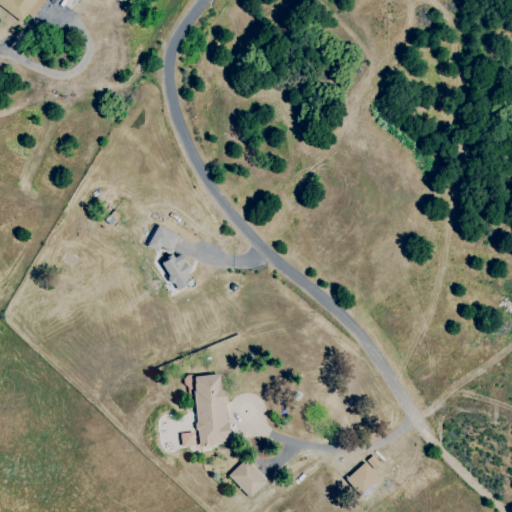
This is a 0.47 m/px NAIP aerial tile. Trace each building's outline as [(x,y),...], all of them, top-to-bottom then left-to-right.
[(34,18),(46,0),(0,0),(0,5),(23,22),(28,14),(34,18)] [(148,248),(159,252),(162,247),(174,252),(181,235),(157,225),(148,248)] [(165,262),(177,292),(194,286),(189,274),(193,272),(186,254),(165,262)] [(193,377),(200,445),(230,442),(224,374),(193,377)] [(196,446),(195,433),(181,434),(181,447),(196,446)] [(229,475),(251,498),(268,482),(246,460),(229,475)] [(382,479),(367,462),(346,481),(362,498),(382,479)]
